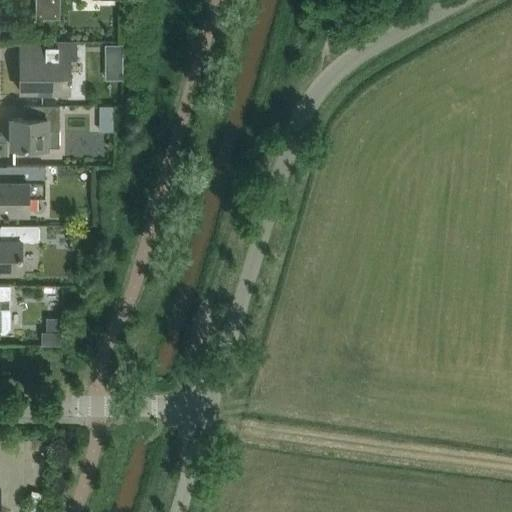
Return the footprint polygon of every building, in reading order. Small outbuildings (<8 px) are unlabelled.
[(34,0),(35,19),(60,19),(59,0),(34,0)] [(106,0),(106,16),(119,16),(118,0),(106,0)] [(76,62),(76,41),(32,41),(32,56),(22,55),(22,73),(19,73),(19,92),(70,92),(70,62),(76,62)] [(120,111),(120,86),(111,86),(111,111),(120,111)] [(58,147),(59,105),(23,105),(22,118),(11,118),(11,147),(58,147)] [(44,197),(44,166),(0,165),(0,212),(3,213),(3,215),(8,215),(8,213),(28,213),(28,197),(44,197)] [(0,272),(21,272),(21,249),(21,241),(38,241),(37,225),(0,224),(0,272)] [(9,328),(9,285),(0,284),(0,332),(4,333),(9,328)] [(59,346),(60,329),(45,329),(45,345),(59,346)] [(38,511),(43,494),(38,492),(31,490),(24,511),(38,511)]
